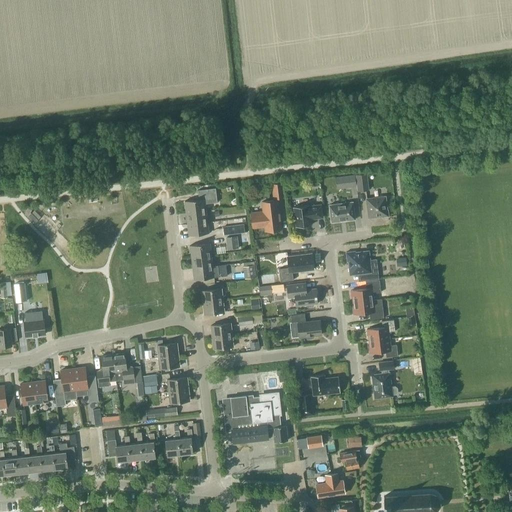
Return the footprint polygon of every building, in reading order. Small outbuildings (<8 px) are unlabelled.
[(369,190),(367,173),(355,175),(357,191),(369,190)] [(356,187),(354,175),(335,177),(337,189),(356,187)] [(251,213),(251,216),(252,228),(253,227),(256,227),(264,226),(265,231),(281,229),(278,203),(277,198),(284,197),(282,182),(271,183),(273,200),(261,202),(263,211),(251,213)] [(206,210),(205,204),(217,202),(215,188),(198,190),(199,199),(184,201),(186,213),(206,210)] [(366,199),(368,217),(382,216),(382,217),(388,216),(387,210),(386,210),(385,197),(366,199)] [(352,202),(329,205),(331,222),(355,219),(352,202)] [(295,226),(295,227),(311,225),(311,224),(310,225),(310,219),(322,217),(320,205),(308,206),(309,205),(293,207),(294,207),(296,226),(295,226)] [(187,224),(207,222),(206,210),(186,213),(187,224)] [(188,236),(208,233),(207,222),(187,224),(188,236)] [(245,233),(244,224),(222,226),(223,235),(245,233)] [(239,248),(237,236),(225,237),(226,249),(239,248)] [(191,257),(211,255),(209,243),(190,245),(191,257)] [(348,261),(350,275),(363,273),(363,281),(378,279),(376,259),(369,260),(368,251),(355,252),(355,251),(345,252),(346,261),(348,261)] [(288,268),(279,269),(280,282),(293,280),(292,272),(313,270),(311,254),(287,257),(288,268)] [(192,268),(212,266),(211,255),(191,257),(192,268)] [(407,265),(406,257),(396,258),(397,266),(407,265)] [(212,266),(192,268),(194,280),(219,277),(218,265),(212,266)] [(256,277),(255,265),(243,267),(244,279),(256,277)] [(352,303),(373,300),(372,293),(380,292),(379,280),(365,282),(366,289),(350,291),(351,297),(352,296),(352,303)] [(26,301),(24,283),(14,284),(16,302),(26,301)] [(313,304),(317,303),(315,289),(306,290),(305,283),(286,285),(288,298),(295,297),(296,306),(306,305),(306,306),(308,307),(312,307),(313,305),(313,304)] [(272,295),(271,285),(259,286),(260,296),(272,295)] [(203,303),(222,300),(221,289),(201,291),(203,303)] [(259,309),(259,299),(250,300),(251,310),(259,309)] [(373,300),(352,303),(353,308),(352,309),(353,315),(368,313),(369,320),(383,318),(382,306),(381,299),(373,300)] [(204,314),(224,312),(222,300),(203,303),(204,314)] [(44,320),(43,320),(42,313),(31,315),(31,316),(25,317),(25,322),(24,322),(25,336),(45,334),(44,320)] [(306,337),(306,338),(310,339),(314,337),(313,336),(321,335),(319,320),(305,322),(304,314),(290,315),(291,322),(297,322),(298,329),(291,330),(292,337),(299,336),(299,337),(306,337)] [(251,316),(237,318),(238,326),(252,324),(251,316)] [(369,341),(389,339),(388,332),(395,331),(393,320),(381,321),(382,327),(366,329),(367,335),(368,335),(369,341)] [(212,337),(232,335),(230,323),(210,325),(212,337)] [(11,341),(17,340),(16,328),(0,329),(0,347),(12,346),(11,341)] [(213,349),(233,346),(232,335),(212,337),(213,349)] [(369,347),(369,353),(385,351),(386,357),(398,356),(396,345),(390,345),(389,339),(369,341),(370,347),(369,347)] [(259,341),(249,343),(250,350),(260,348),(259,341)] [(158,357),(178,355),(177,343),(157,345),(158,357)] [(116,381),(123,380),(124,384),(134,382),(133,367),(126,367),(124,353),(113,354),(116,381)] [(109,381),(116,381),(113,354),(101,356),(103,370),(96,371),(98,387),(109,385),(109,381)] [(159,368),(179,366),(178,355),(158,357),(159,368)] [(420,369),(419,359),(411,360),(412,367),(414,367),(414,370),(420,369)] [(395,386),(391,386),(389,373),(388,369),(393,369),(392,361),(379,363),(379,370),(381,370),(381,374),(372,375),(375,398),(392,396),(392,395),(396,395),(398,392),(397,388),(395,386)] [(87,382),(86,376),(85,367),(73,369),(75,390),(76,396),(88,395),(89,402),(97,401),(95,381),(87,382)] [(64,391),(75,390),(73,369),(60,370),(62,385),(54,386),(56,406),(65,405),(64,391)] [(339,393),(340,393),(338,376),(337,376),(337,377),(324,378),(324,375),(324,374),(310,376),(310,377),(311,377),(313,395),(339,392),(339,393)] [(156,385),(155,376),(144,378),(145,386),(151,385),(156,385)] [(168,391),(189,389),(187,377),(166,380),(168,391)] [(35,403),(47,402),(45,380),(32,382),(35,403)] [(23,405),(35,403),(32,382),(20,384),(23,405)] [(157,392),(156,385),(151,385),(145,386),(144,386),(144,394),(157,392)] [(14,394),(5,395),(4,386),(0,386),(0,407),(6,407),(7,417),(16,415),(14,394)] [(189,389),(168,391),(169,403),(190,400),(189,389)] [(231,430),(233,443),(268,439),(268,437),(273,437),(273,442),(288,440),(287,425),(281,426),(280,421),(288,421),(284,393),(245,398),(245,396),(230,398),(231,400),(222,401),(225,426),(226,425),(227,430),(231,430)] [(310,395),(298,396),(301,416),(312,414),(310,395)] [(342,409),(349,409),(348,399),(341,400),(342,409)] [(176,407),(153,409),(146,410),(146,412),(146,418),(177,415),(176,407)] [(26,423),(25,409),(18,410),(19,424),(26,423)] [(147,421),(146,412),(137,413),(138,422),(147,421)] [(201,437),(199,422),(192,423),(194,437),(201,437)] [(59,432),(58,424),(45,426),(46,433),(59,432)] [(180,454),(193,453),(191,438),(192,438),(191,429),(187,429),(188,438),(180,438),(178,439),(180,454)] [(178,439),(180,438),(179,430),(174,431),(175,439),(165,440),(167,456),(180,454),(178,439)] [(17,438),(16,431),(8,431),(9,439),(17,438)] [(142,443),(141,435),(141,432),(136,433),(138,443),(130,444),(128,444),(130,460),(142,458),(141,443),(142,443)] [(141,443),(142,458),(155,457),(154,442),(155,442),(154,433),(149,434),(150,442),(142,443),(141,443)] [(128,444),(130,444),(129,436),(124,437),(125,445),(116,446),(115,439),(107,440),(109,456),(116,456),(117,461),(130,460),(128,444)] [(308,448),(323,446),(321,436),(306,438),(308,448)] [(346,437),(347,447),(361,446),(361,437),(346,437)] [(308,448),(306,438),(296,440),(297,449),(308,448)] [(29,456),(29,448),(27,439),(23,440),(24,446),(25,457),(17,458),(15,458),(17,473),(30,472),(28,456),(29,456)] [(55,469),(67,467),(67,460),(75,459),(74,446),(67,447),(66,443),(59,444),(60,453),(54,453),(53,454),(55,469)] [(54,453),(54,445),(49,446),(49,450),(47,450),(47,454),(42,455),(40,455),(42,470),(55,469),(53,454),(54,453)] [(40,455),(42,455),(41,447),(36,447),(37,455),(29,456),(28,456),(30,472),(42,470),(40,455)] [(15,458),(17,458),(16,449),(11,450),(12,458),(4,459),(3,459),(5,475),(17,473),(15,458)] [(357,457),(360,457),(359,450),(340,453),(341,460),(345,460),(346,470),(359,467),(357,457)] [(316,485),(318,497),(345,493),(343,481),(338,481),(337,473),(325,475),(326,483),(316,485)] [(431,511),(436,510),(440,505),(439,499),(435,495),(430,493),(383,496),(384,503),(384,510),(384,511),(431,511)]
